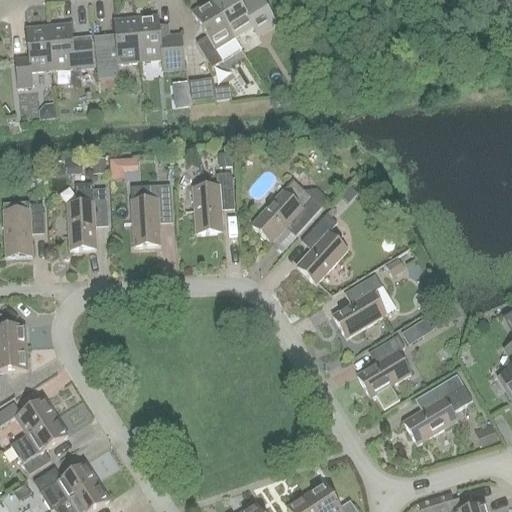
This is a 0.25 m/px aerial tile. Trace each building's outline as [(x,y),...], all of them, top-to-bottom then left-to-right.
[(235,0),(213,0),(210,2),(235,41),(253,30),(259,39),(278,28),(260,0),(256,0),(248,5),(245,0),(244,0),(238,4),(235,0)] [(235,41),(210,2),(191,14),(206,39),(196,45),(212,70),(241,52),(235,41)] [(136,20),(140,66),(162,64),(164,73),(186,70),(182,37),(169,38),(168,32),(160,33),(158,18),(136,20)] [(118,68),(140,66),(136,20),(113,22),(115,38),(94,40),(98,82),(119,80),(118,68)] [(48,28),(52,74),(74,72),(74,75),(94,73),(91,44),(78,45),(74,40),(72,41),(70,26),(48,28)] [(31,76),(52,74),(48,28),(25,30),(28,61),(14,62),(17,90),(32,88),(31,76)] [(94,176),(107,176),(106,160),(93,161),(94,176)] [(221,210),(235,209),(233,177),(218,178),(218,189),(193,191),(196,238),(223,236),(221,210)] [(293,183),(283,194),(251,229),(271,247),(288,227),(298,236),(331,201),(318,190),(304,193),(293,183)] [(75,187),(76,207),(67,207),(70,254),(98,253),(96,227),(109,226),(107,192),(93,193),(92,186),(75,187)] [(170,188),(156,189),(130,191),(134,251),(161,249),(160,227),(173,227),(170,188)] [(6,205),(7,215),(4,215),(6,261),(33,260),(32,235),(45,234),(44,207),(29,208),(29,204),(6,205)] [(316,288),(348,253),(328,236),(337,226),(327,217),(304,241),(314,250),(296,270),(316,288)] [(403,272),(397,261),(384,268),(390,279),(403,272)] [(373,296),(382,290),(375,278),(348,294),(355,305),(332,319),(346,342),(386,318),(373,296)] [(436,296),(424,303),(430,314),(442,307),(436,296)] [(0,330),(0,352),(26,351),(25,329),(0,330)] [(370,402),(410,377),(397,355),(404,351),(397,339),(372,354),(379,365),(356,379),(370,402)] [(511,408),(511,348),(504,353),(511,366),(511,372),(499,380),(511,401),(511,407),(511,408)] [(26,351),(0,352),(0,375),(28,374),(26,351)] [(456,378),(447,384),(419,401),(425,412),(403,426),(417,449),(457,424),(451,414),(471,403),(456,378)] [(26,438),(56,419),(45,401),(20,416),(14,406),(0,414),(0,429),(15,420),(26,438)] [(56,419),(26,438),(10,447),(29,478),(51,464),(45,454),(69,439),(56,419)] [(53,511),(54,511),(98,485),(86,466),(62,481),(55,470),(33,485),(50,511),(53,511)] [(98,485),(54,511),(97,511),(110,504),(98,485)] [(305,499),(313,511),(355,511),(350,503),(340,510),(325,486),(305,499)] [(313,511),(305,499),(287,511),(313,511)]
